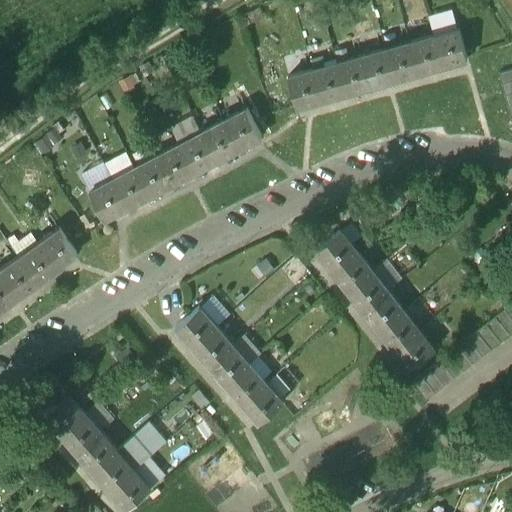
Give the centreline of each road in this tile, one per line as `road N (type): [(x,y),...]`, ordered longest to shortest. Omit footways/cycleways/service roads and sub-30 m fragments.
road 1 (residential): [(511,166),(495,155),(462,152),(404,157),(338,176),(220,235),(0,371)]
road 2 (residential): [(511,460),(363,511)]
